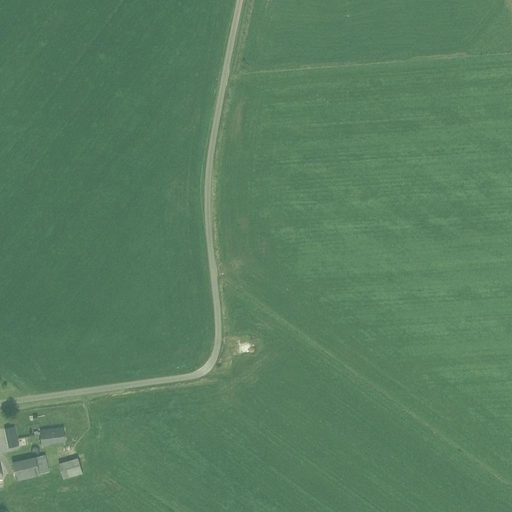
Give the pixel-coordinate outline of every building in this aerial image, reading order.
[(16,425),(7,427),(10,445),(19,444),(16,425)] [(41,444),(65,441),(64,427),(40,430),(41,444)] [(49,471),(45,454),(35,457),(40,473),(49,471)] [(13,462),(16,478),(36,474),(33,457),(13,462)] [(63,479),(82,473),(78,457),(58,462),(63,479)]
